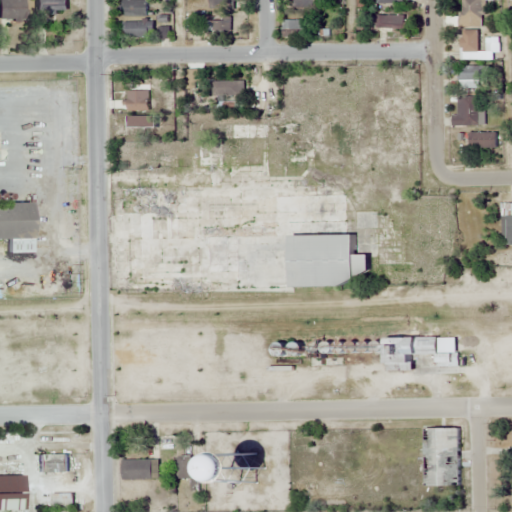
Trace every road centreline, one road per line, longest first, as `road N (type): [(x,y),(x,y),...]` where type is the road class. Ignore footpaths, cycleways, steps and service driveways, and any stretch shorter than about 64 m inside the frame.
road 1 (residential): [(104,511),(91,0)]
road 2 (residential): [(0,419),(511,407)]
road 3 (residential): [(434,53),(0,61)]
road 4 (residential): [(454,178),(435,158),(432,0)]
